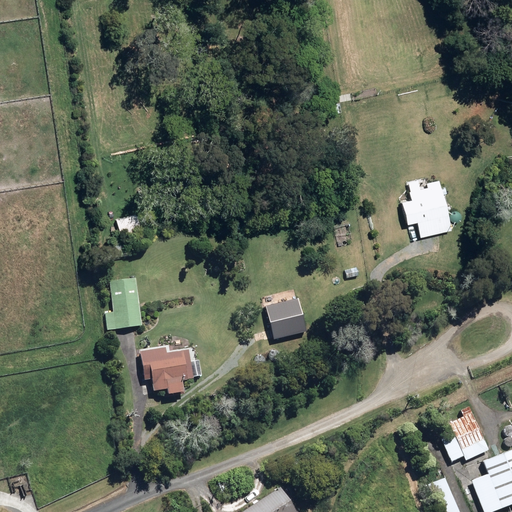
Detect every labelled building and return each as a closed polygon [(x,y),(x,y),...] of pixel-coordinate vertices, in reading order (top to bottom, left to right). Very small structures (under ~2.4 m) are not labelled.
[(408,191),(410,200),(400,202),(405,225),(416,223),(419,238),(450,231),(441,193),(431,195),(429,186),(408,191)] [(461,207),(449,210),(451,222),(464,220),(461,207)] [(229,222),(230,232),(239,231),(238,221),(229,222)] [(343,270),(345,278),(357,275),(355,267),(343,270)] [(104,315),(106,330),(140,326),(134,278),(109,282),(113,314),(104,315)] [(165,388),(166,391),(163,391),(163,397),(173,396),(173,393),(181,391),(180,380),(191,378),(187,350),(165,353),(164,348),(139,352),(142,374),(153,373),(155,381),(150,382),(152,391),(165,388)] [(453,434),(440,440),(449,461),(463,455),(465,460),(487,450),(468,407),(459,411),(462,417),(448,423),(453,434)] [(487,475),(471,481),(483,511),(491,511),(511,503),(511,449),(482,462),(487,475)] [(457,511),(443,477),(427,484),(438,511),(457,511)] [(294,511),(279,487),(241,511),(294,511)]
